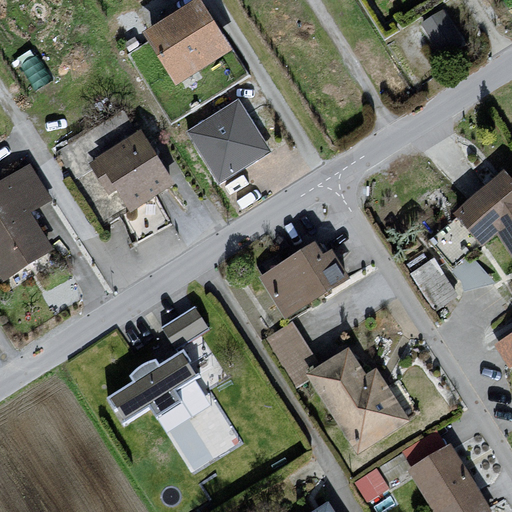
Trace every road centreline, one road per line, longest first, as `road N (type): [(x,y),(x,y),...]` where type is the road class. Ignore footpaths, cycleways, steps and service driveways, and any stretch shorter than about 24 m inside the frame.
road 1 (residential): [(330,186),(0,386)]
road 2 (residential): [(330,186),(511,469)]
road 3 (residential): [(511,72),(330,186)]
